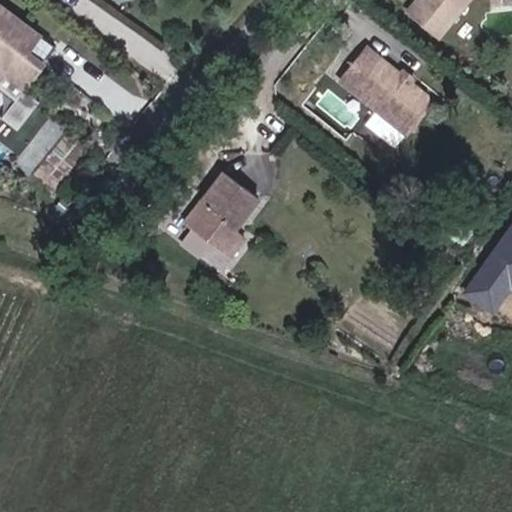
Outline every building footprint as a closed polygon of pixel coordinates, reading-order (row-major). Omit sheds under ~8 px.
[(28,85),(47,60),(60,45),(44,32),(3,0),(0,0),(0,76),(0,77),(7,68),(28,85)] [(87,0),(91,2),(92,0),(34,0),(53,12),(61,0),(87,0)] [(419,0),(409,14),(439,39),(469,0),(419,0)] [(419,93),(411,86),(399,79),(363,53),(336,90),(404,140),(425,114),(419,93)] [(185,216),(229,249),(240,232),(230,223),(256,189),(222,165),(185,216)] [(511,224),(462,293),(495,316),(511,292),(511,224)]
